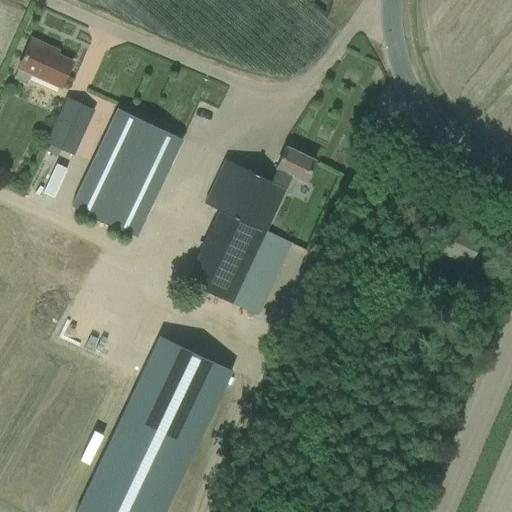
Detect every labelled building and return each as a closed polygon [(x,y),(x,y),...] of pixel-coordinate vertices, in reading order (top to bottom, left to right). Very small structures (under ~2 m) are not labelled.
[(60,87),(63,81),(71,63),(49,53),(51,49),(30,40),(22,58),(18,68),(13,79),(25,84),(30,74),(60,87)] [(66,97),(45,141),(70,153),(90,110),(66,97)] [(182,140),(116,109),(103,138),(71,207),(135,238),(182,140)] [(289,195),(296,179),(303,183),(313,161),(285,147),(275,169),(276,169),(270,182),(224,161),(204,203),(219,210),(185,282),(231,304),(284,192),(289,195)] [(55,165),(42,193),(53,198),(66,170),(55,165)] [(450,224),(441,242),(437,251),(467,266),(472,257),(480,239),(450,224)] [(157,335),(77,511),(164,511),(230,368),(157,335)]
